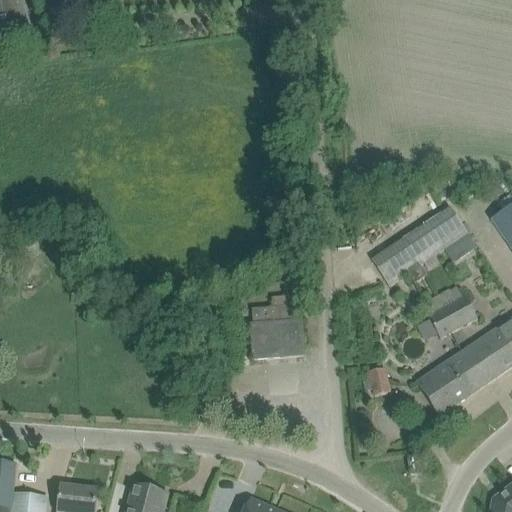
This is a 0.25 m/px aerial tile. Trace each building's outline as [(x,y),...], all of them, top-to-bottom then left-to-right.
[(0,0),(0,49),(30,42),(21,0),(0,0)] [(511,208),(492,222),(511,252),(511,208)] [(427,278),(420,267),(467,235),(451,210),(372,264),(389,288),(408,275),(415,285),(427,278)] [(478,321),(465,299),(429,320),(441,342),(478,321)] [(298,324),(297,319),(297,310),(254,313),(255,327),(251,328),(254,362),(255,362),(283,360),(303,358),(304,358),(301,324),(298,324)] [(511,321),(479,344),(501,377),(511,369),(511,321)] [(501,377),(479,344),(418,385),(440,418),(501,377)] [(375,398),(391,395),(384,371),(368,374),(375,398)] [(408,460),(410,477),(421,476),(419,459),(408,460)] [(0,466),(0,508),(12,510),(12,511),(46,511),(48,500),(12,496),(15,467),(0,466)] [(134,487),(127,511),(164,511),(169,496),(134,487)] [(511,511),(511,487),(493,502),(491,511),(511,511)] [(58,511),(95,511),(96,511),(98,492),(61,488),(58,511)] [(273,511),(251,502),(246,511),(273,511)]
